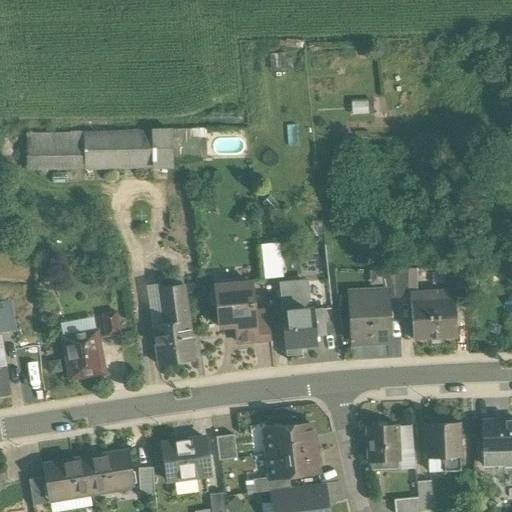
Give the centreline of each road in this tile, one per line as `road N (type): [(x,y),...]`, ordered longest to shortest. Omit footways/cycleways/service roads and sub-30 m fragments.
road 1 (residential): [(332,382),(0,429)]
road 2 (residential): [(511,375),(332,382)]
road 3 (residential): [(332,382),(362,511)]
